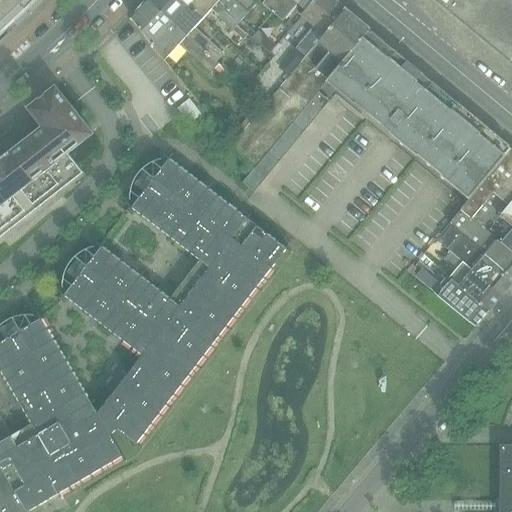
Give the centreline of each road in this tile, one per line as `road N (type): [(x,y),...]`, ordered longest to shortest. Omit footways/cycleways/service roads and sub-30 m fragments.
road 1 (unclassified): [(346,511),(511,324)]
road 2 (tertiary): [(511,116),(371,0)]
road 3 (tertiary): [(0,92),(96,0)]
